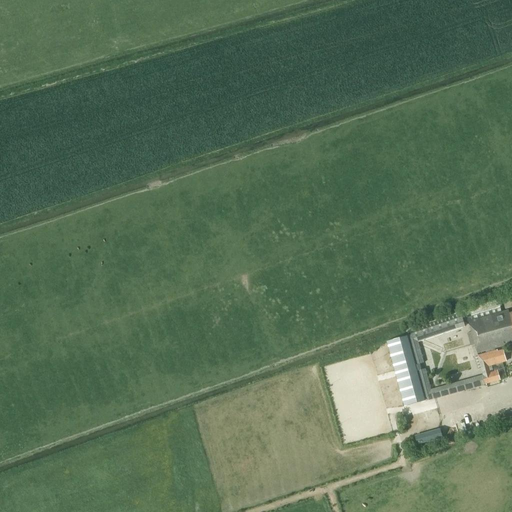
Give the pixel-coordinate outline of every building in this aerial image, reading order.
[(511,312),(509,313),(508,310),(468,321),(476,353),(511,343),(511,312)] [(465,326),(462,316),(406,335),(414,365),(424,362),(419,341),(465,326)] [(406,337),(386,343),(405,407),(425,401),(416,371),(406,337)] [(425,368),(416,371),(425,401),(500,379),(497,370),(490,372),(489,366),(506,360),(503,349),(498,351),(497,349),(477,355),(483,375),(431,390),(425,368)] [(442,436),(440,429),(416,436),(418,443),(442,436)]
